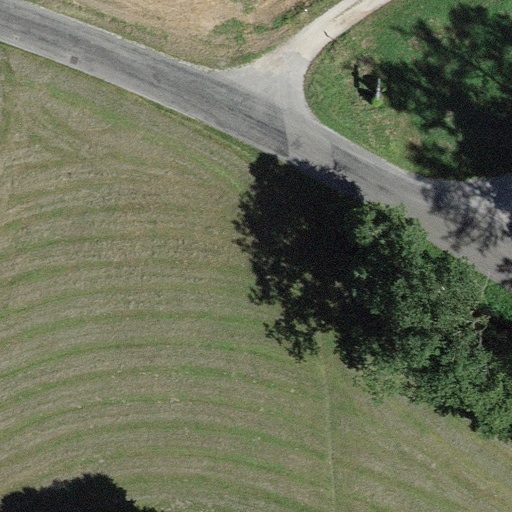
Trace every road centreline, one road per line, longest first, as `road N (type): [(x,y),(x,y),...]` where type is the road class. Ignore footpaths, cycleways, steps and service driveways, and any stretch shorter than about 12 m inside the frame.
road 1 (tertiary): [(0,16),(230,100),(511,261)]
road 2 (track): [(230,100),(362,0)]
